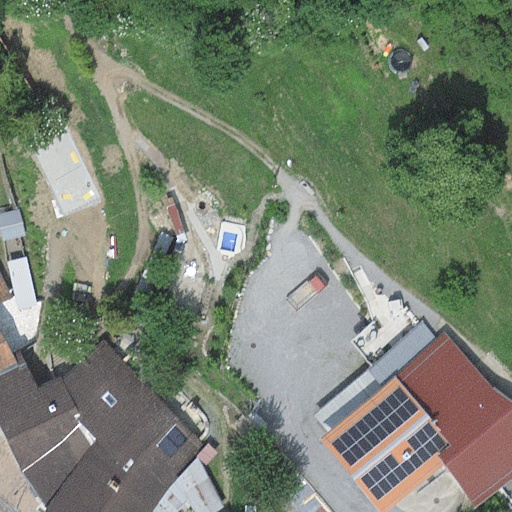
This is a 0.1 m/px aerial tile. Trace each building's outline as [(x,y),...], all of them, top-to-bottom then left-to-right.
[(19,210),(0,213),(0,233),(1,241),(24,237),(19,210)] [(7,262),(16,310),(36,307),(27,258),(7,262)] [(0,305),(13,299),(0,274),(0,305)] [(326,432),(317,440),(376,511),(383,511),(441,465),(476,507),(511,476),(511,406),(449,331),(437,340),(423,323),(312,415),(326,432)] [(0,370),(14,363),(0,335),(0,370)] [(74,405),(3,442),(46,508),(42,511),(153,511),(197,457),(205,446),(102,342),(61,382),(74,405)] [(14,363),(0,370),(0,436),(3,442),(74,405),(61,382),(59,377),(36,390),(20,360),(14,363)] [(216,511),(223,508),(197,457),(153,511),(216,511)]
